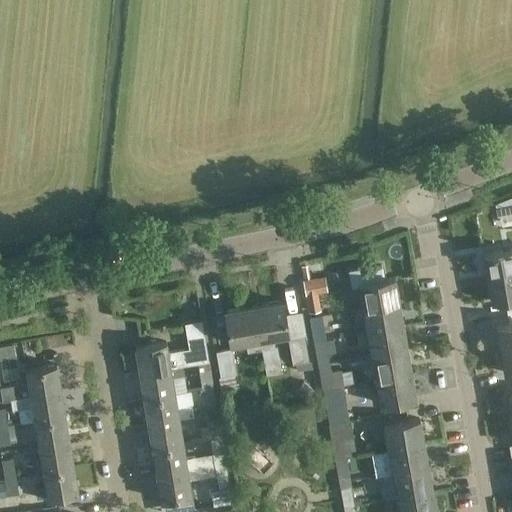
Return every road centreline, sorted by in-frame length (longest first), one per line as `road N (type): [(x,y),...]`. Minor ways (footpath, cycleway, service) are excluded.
road 1 (residential): [(85,283),(430,197)]
road 2 (residential): [(483,511),(430,197)]
road 3 (residential): [(127,511),(85,283)]
